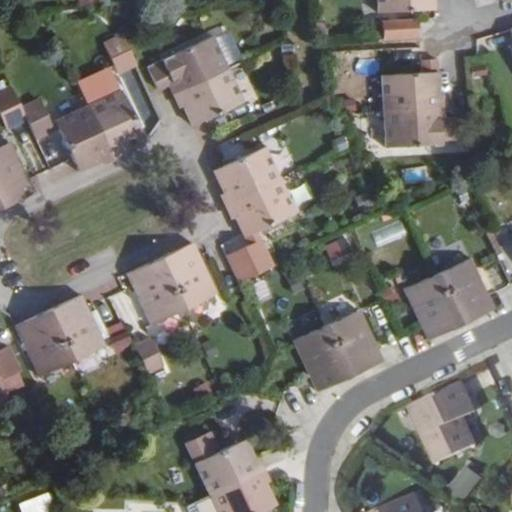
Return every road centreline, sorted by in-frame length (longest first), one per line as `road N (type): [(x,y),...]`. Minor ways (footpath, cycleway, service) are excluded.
road 1 (residential): [(0,293),(5,299),(192,215),(186,176),(163,151),(0,229)]
road 2 (unclassified): [(311,511),(312,457),(331,414),(511,321)]
